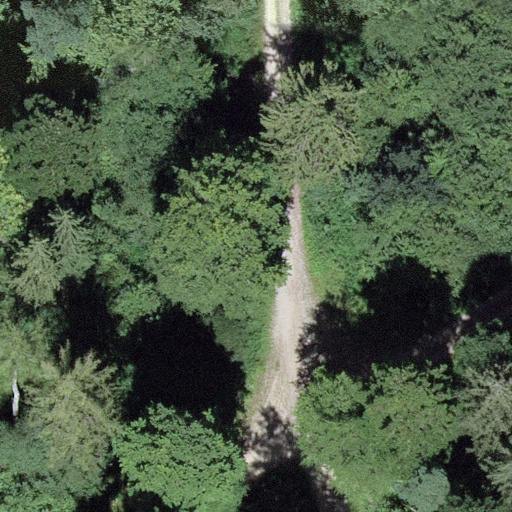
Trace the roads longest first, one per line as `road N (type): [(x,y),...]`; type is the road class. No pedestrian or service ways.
road 1 (track): [(273,0),(306,422),(328,511)]
road 2 (track): [(511,287),(306,422),(208,511)]
road 3 (track): [(306,422),(204,437),(126,425),(0,374)]
